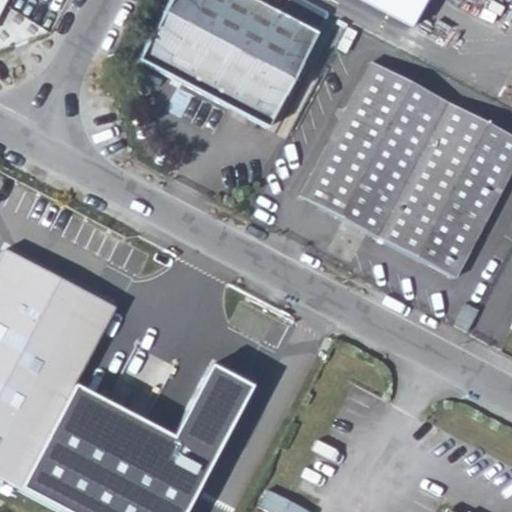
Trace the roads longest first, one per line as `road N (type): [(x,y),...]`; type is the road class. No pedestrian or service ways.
road 1 (residential): [(511,397),(30,145)]
road 2 (residential): [(107,0),(30,145)]
